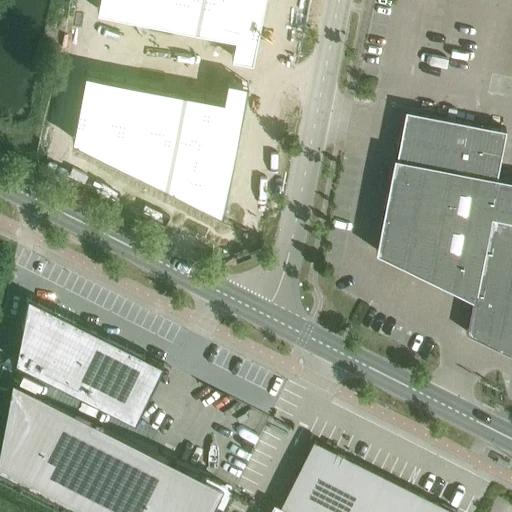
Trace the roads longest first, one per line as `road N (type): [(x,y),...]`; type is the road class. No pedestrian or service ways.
road 1 (unclassified): [(266,316),(289,255),(339,0)]
road 2 (tertiary): [(266,316),(0,182)]
road 3 (tertiary): [(511,439),(266,316)]
